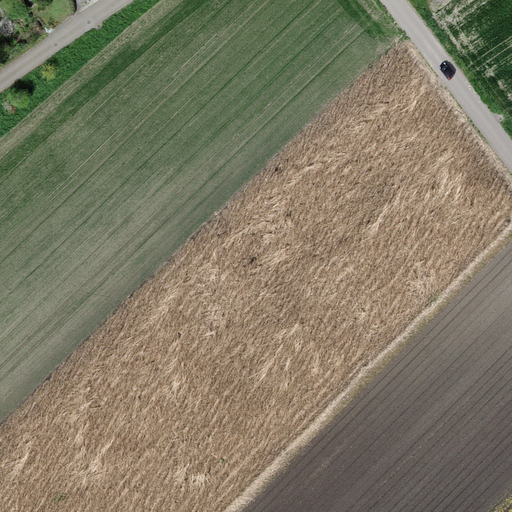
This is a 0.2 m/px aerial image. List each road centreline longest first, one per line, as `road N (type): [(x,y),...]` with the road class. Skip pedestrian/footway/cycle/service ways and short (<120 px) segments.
road 1 (track): [(395,0),(511,150)]
road 2 (residential): [(118,0),(0,84)]
